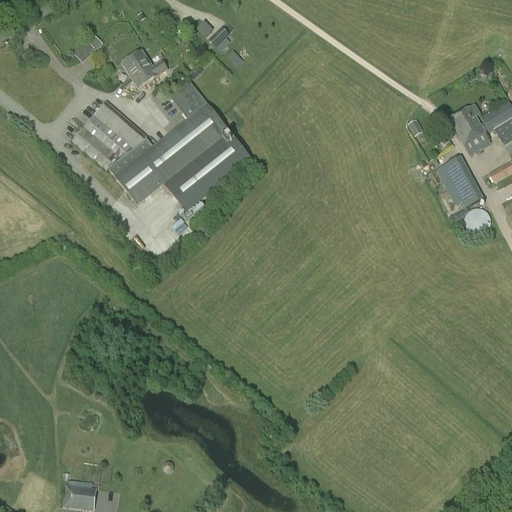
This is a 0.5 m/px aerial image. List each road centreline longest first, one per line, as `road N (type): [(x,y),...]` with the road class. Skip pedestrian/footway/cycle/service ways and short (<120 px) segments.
road 1 (unknown): [(274,0),(437,115),(511,248)]
road 2 (unknown): [(47,137),(145,227),(173,222)]
